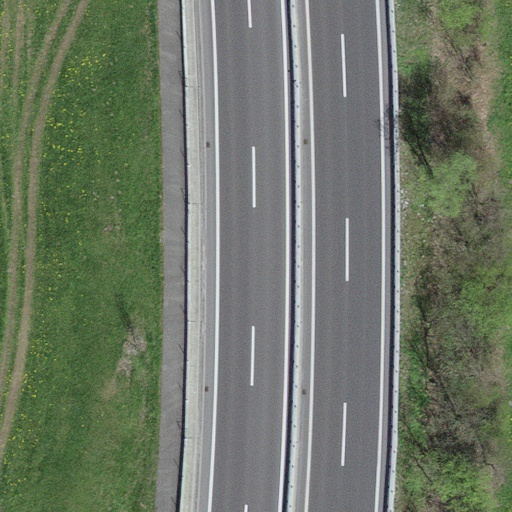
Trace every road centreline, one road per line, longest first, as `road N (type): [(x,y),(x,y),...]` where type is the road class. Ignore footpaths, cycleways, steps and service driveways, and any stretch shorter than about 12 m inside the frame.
road 1 (motorway): [(340,511),(348,197),(341,0)]
road 2 (motorway): [(248,0),(254,219),(246,511)]
